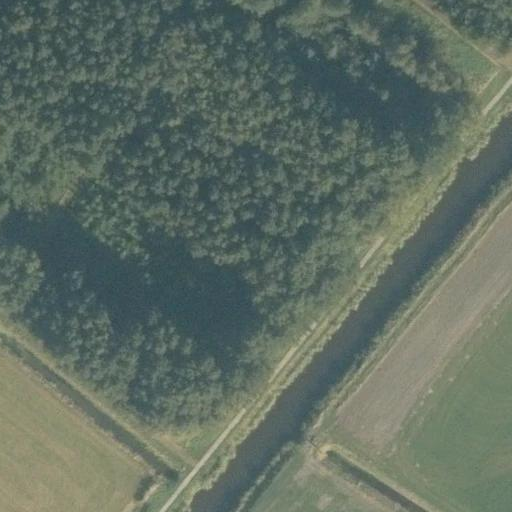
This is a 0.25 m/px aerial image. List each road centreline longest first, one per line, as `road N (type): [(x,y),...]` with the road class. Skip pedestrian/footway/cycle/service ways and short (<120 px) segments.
road 1 (track): [(14,329),(53,217),(159,85),(232,31),(301,0)]
road 2 (track): [(14,329),(189,476)]
